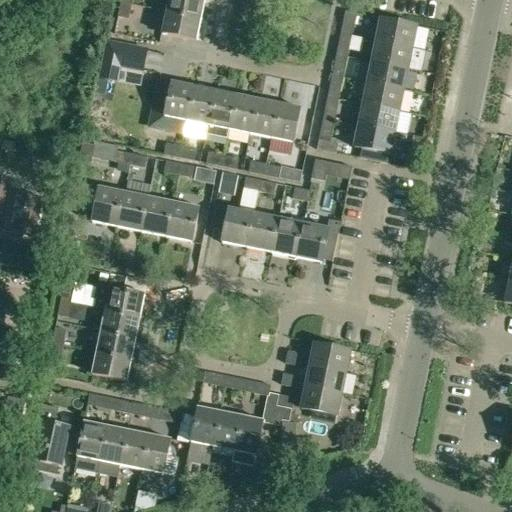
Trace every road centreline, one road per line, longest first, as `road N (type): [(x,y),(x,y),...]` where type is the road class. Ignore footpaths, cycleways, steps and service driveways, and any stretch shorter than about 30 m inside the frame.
road 1 (residential): [(424,326),(491,0)]
road 2 (residential): [(339,0),(324,78),(215,57),(227,0)]
road 3 (residential): [(209,285),(193,358),(273,379),(291,297)]
road 4 (residential): [(390,483),(424,326)]
road 5 (residential): [(424,326),(291,297)]
